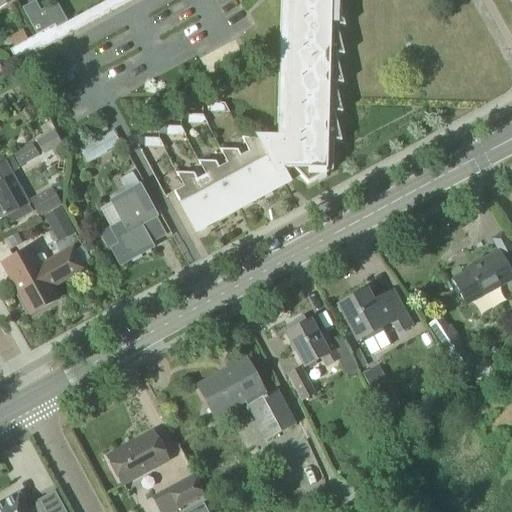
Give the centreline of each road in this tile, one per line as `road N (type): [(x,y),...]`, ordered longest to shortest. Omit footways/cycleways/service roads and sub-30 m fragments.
road 1 (secondary): [(33,398),(511,138)]
road 2 (residential): [(93,511),(33,398)]
